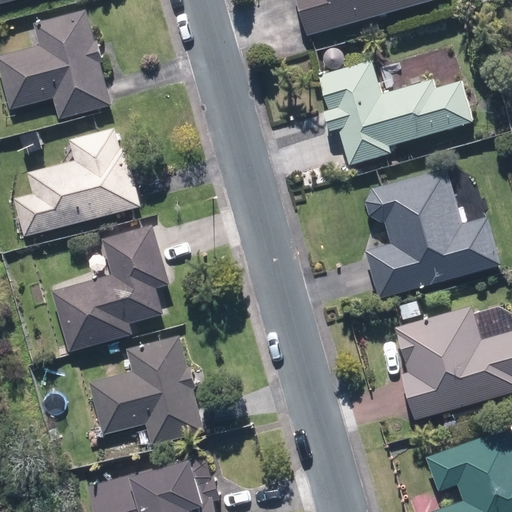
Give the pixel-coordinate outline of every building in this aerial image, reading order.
[(303,0),(313,29),(400,0),(303,0)] [(110,99),(91,8),(45,18),(51,44),(5,53),(15,99),(61,89),(65,108),(110,99)] [(390,135),(472,113),(453,43),(388,60),(386,54),(329,69),(338,105),(335,106),(340,124),(343,123),(352,156),(393,145),(390,135)] [(145,199),(122,120),(78,133),(84,152),(35,165),(42,188),(25,193),(35,230),(145,199)] [(372,245),(385,287),(499,253),(487,211),(468,217),(449,154),(387,173),(389,179),(365,186),(375,218),(388,214),(395,238),(372,245)] [(115,272),(58,286),(72,342),(135,329),(131,311),(164,304),(158,277),(182,272),(172,224),(148,229),(108,239),(115,272)] [(511,329),(492,336),(486,308),(403,322),(417,359),(415,360),(417,366),(406,370),(419,409),(511,379),(511,329)] [(203,419),(176,332),(131,346),(136,363),(94,376),(110,426),(152,413),(158,433),(203,419)] [(511,433),(510,426),(431,449),(441,482),(461,476),(469,502),(440,511),(509,511),(511,511),(511,433)] [(209,446),(90,479),(98,509),(108,506),(109,511),(214,511),(206,480),(217,477),(209,446)]
